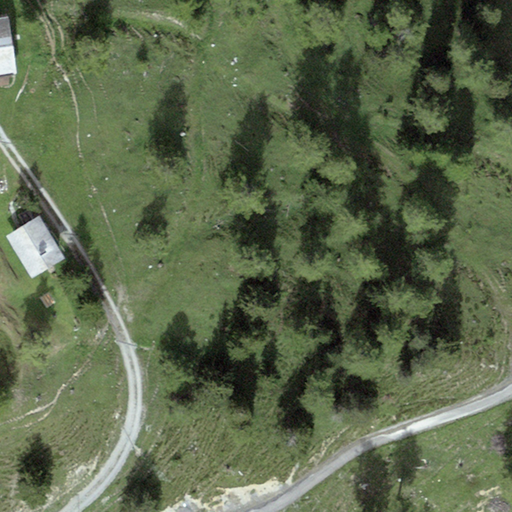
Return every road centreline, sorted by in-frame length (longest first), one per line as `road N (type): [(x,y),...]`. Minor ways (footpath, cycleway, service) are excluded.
road 1 (track): [(65,511),(111,469),(130,432),(133,366),(112,304),(0,131)]
road 2 (track): [(511,387),(361,447),(259,511)]
